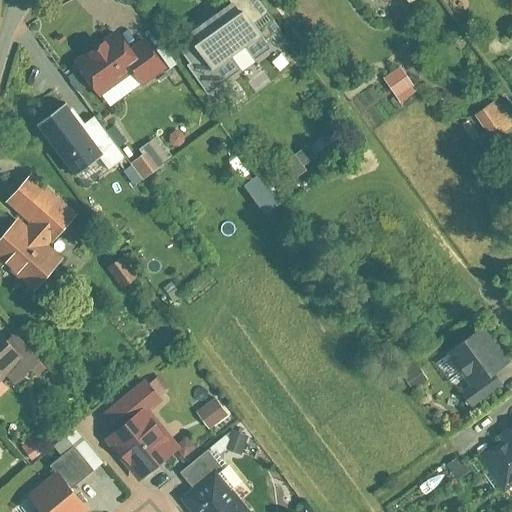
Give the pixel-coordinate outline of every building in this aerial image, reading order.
[(237,13),(196,45),(220,73),(261,42),(237,13)] [(120,36),(77,68),(102,102),(146,69),(120,36)] [(398,65),(386,74),(404,98),(416,88),(398,65)] [(495,95),(475,110),(492,131),(511,117),(495,95)] [(69,116),(43,134),(78,181),(103,164),(69,116)] [(80,219),(32,177),(6,205),(22,218),(55,246),(80,219)] [(22,218),(0,242),(0,265),(36,297),(68,261),(22,218)] [(485,335),(444,359),(467,392),(507,369),(485,335)] [(7,350),(0,341),(0,387),(11,378),(18,387),(38,370),(15,343),(7,350)] [(120,430),(107,439),(142,482),(178,452),(145,414),(163,401),(146,381),(105,412),(120,430)] [(504,442),(479,457),(505,492),(511,486),(511,424),(499,433),(504,442)] [(244,511),(213,474),(180,500),(189,511),(244,511)] [(87,511),(60,479),(31,502),(39,511),(87,511)]
